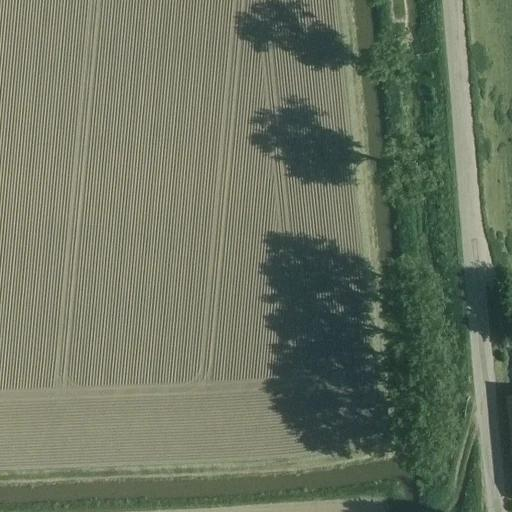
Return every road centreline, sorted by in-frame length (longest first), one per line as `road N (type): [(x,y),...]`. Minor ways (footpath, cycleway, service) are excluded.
road 1 (tertiary): [(451,0),(498,511)]
road 2 (track): [(0,478),(124,472)]
